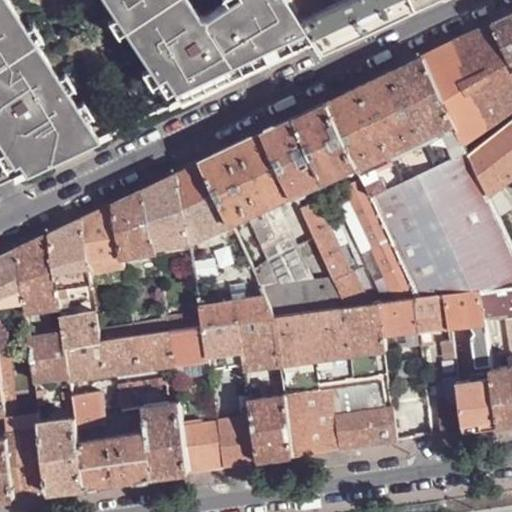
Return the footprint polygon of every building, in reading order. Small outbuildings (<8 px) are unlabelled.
[(0,0),(0,145),(2,149),(12,162),(13,164),(18,161),(25,172),(61,156),(100,137),(86,117),(77,103),(68,91),(59,76),(35,41),(27,30),(7,0),(0,0)] [(96,0),(108,19),(115,14),(123,28),(117,32),(142,69),(148,65),(157,78),(173,102),(278,53),(275,48),(305,28),(311,37),(312,36),(288,0),(226,0),(206,14),(200,14),(190,0),(96,0)] [(289,0),(302,19),(325,8),(319,0),(289,0)] [(312,36),(321,49),(372,25),(413,5),(410,0),(341,0),(335,3),(325,8),(302,19),(312,36)] [(332,0),(319,0),(325,8),(335,3),(332,0)] [(511,12),(495,20),(511,54),(511,12)] [(115,14),(108,19),(117,32),(123,28),(115,14)] [(456,39),(425,54),(457,121),(466,140),(476,133),(511,107),(511,54),(495,20),(456,39)] [(33,25),(27,30),(35,41),(42,37),(33,25)] [(275,48),(278,53),(311,37),(305,28),(275,48)] [(360,162),(362,167),(457,121),(425,54),(384,73),(343,93),(331,99),(360,162)] [(148,65),(142,69),(151,83),(157,78),(148,65)] [(64,72),(59,76),(68,91),(75,86),(64,72)] [(83,99),(77,103),(86,117),(92,112),(83,99)] [(329,178),(360,162),(331,99),(313,107),(299,113),(329,178)] [(297,192),(329,178),(299,113),(281,122),(267,129),(297,192)] [(490,192),(511,175),(511,117),(481,142),(471,149),(490,192)] [(457,121),(362,167),(366,175),(372,188),(374,192),(471,149),(466,140),(457,121)] [(234,220),(297,192),(267,129),(246,139),(235,144),(216,152),(206,157),(234,220)] [(476,133),(466,140),(471,149),(481,142),(476,133)] [(2,149),(0,150),(0,158),(5,166),(12,162),(2,149)] [(374,192),(421,294),(447,291),(482,286),(511,281),(511,239),(490,192),(471,149),(374,192)] [(192,241),(234,220),(206,157),(188,166),(178,170),(192,241)] [(158,247),(192,241),(178,170),(163,178),(147,185),(158,247)] [(350,183),(356,196),(372,188),(366,175),(350,183)] [(125,254),(158,250),(158,247),(147,185),(127,195),(116,200),(125,254)] [(414,295),(421,294),(374,192),(372,188),(356,196),(353,197),(398,297),(414,295)] [(297,192),(234,220),(267,292),(277,314),(347,304),(336,277),(303,206),(297,192)] [(336,277),(351,270),(319,199),(303,206),(336,277)] [(99,208),(84,216),(92,269),(126,264),(125,254),(116,200),(99,208)] [(89,281),(94,280),(92,269),(84,216),(70,222),(52,231),(60,285),(89,281)] [(32,241),(19,246),(27,301),(28,310),(62,305),(61,299),(60,285),(52,231),(32,241)] [(211,242),(195,245),(202,279),(217,277),(211,242)] [(0,255),(0,304),(27,301),(19,246),(2,255),(0,255)] [(347,304),(370,301),(354,269),(351,270),(336,277),(347,304)] [(89,281),(60,285),(61,299),(68,297),(69,302),(91,299),(89,281)] [(511,281),(482,286),(486,313),(498,311),(511,309),(511,281)] [(452,325),(452,326),(472,324),(487,322),(486,313),(482,286),(447,291),(452,325)] [(414,295),(419,329),(452,325),(447,291),(421,294),(414,295)] [(277,314),(267,292),(204,304),(204,309),(205,310),(207,324),(241,319),(276,314),(277,314)] [(384,334),(419,329),(414,295),(398,297),(380,300),(384,334)] [(62,305),(63,311),(70,311),(69,302),(68,297),(61,299),(62,305)] [(276,314),(283,363),(369,352),(387,349),(384,334),(380,300),(370,301),(347,304),(277,314),(276,314)] [(134,311),(138,333),(172,329),(170,315),(169,308),(134,311)] [(207,324),(205,310),(170,315),(172,329),(207,324)] [(103,338),(99,311),(64,316),(65,322),(66,330),(67,343),(103,338)] [(498,311),(486,313),(487,322),(488,335),(501,332),(498,311)] [(276,314),(241,319),(245,351),(247,368),(276,364),(283,363),(276,314)] [(207,324),(211,355),(213,355),(233,352),(245,351),(241,319),(207,324)] [(488,335),(487,322),(472,324),(477,330),(474,337),(478,372),(487,370),(488,375),(494,374),(493,367),(488,335)] [(177,362),(211,357),(211,355),(207,324),(172,329),(177,362)] [(72,374),(72,377),(177,362),(172,329),(138,333),(103,338),(67,343),(72,374)] [(37,379),(72,374),(67,343),(66,330),(31,334),(33,346),(37,379)] [(445,341),(446,352),(450,351),(456,351),(454,340),(445,341)] [(14,387),(9,347),(0,348),(0,363),(2,383),(3,387),(9,387),(14,387)] [(380,408),(386,408),(383,382),(391,380),(387,355),(387,349),(369,352),(373,382),(375,403),(379,402),(380,408)] [(284,377),(286,392),(333,386),(373,382),(369,352),(283,363),(284,377)] [(283,363),(276,364),(275,370),(277,379),(284,377),(283,363)] [(501,425),(511,423),(511,364),(493,367),(494,374),(501,425)] [(467,430),(501,425),(494,374),(488,375),(479,377),(460,379),(463,400),(467,430)] [(120,387),(123,403),(124,403),(124,407),(145,404),(170,400),(167,380),(120,387)] [(333,386),(337,415),(374,409),(373,403),(375,403),(373,382),(333,386)] [(286,393),(294,455),(342,448),(337,415),(333,386),(286,392),(286,393)] [(78,426),(106,422),(104,398),(103,389),(96,389),(86,391),(74,392),(74,395),(77,414),(78,426)] [(7,413),(17,412),(14,391),(10,392),(4,393),(7,413)] [(47,406),(45,393),(39,394),(41,407),(47,406)] [(260,459),(294,455),(286,393),(252,398),(260,459)] [(156,475),(190,469),(184,425),(181,399),(170,400),(145,404),(148,428),(149,428),(156,475)] [(443,434),(467,430),(463,400),(439,403),(443,434)] [(399,440),(394,406),(386,408),(380,408),(374,409),(337,415),(342,448),(399,440)] [(406,411),(411,438),(433,435),(429,408),(406,411)] [(42,419),(41,413),(7,419),(8,420),(8,425),(9,430),(43,426),(42,419)] [(51,490),(86,485),(81,439),(78,426),(77,414),(42,419),(43,426),(51,490)] [(233,419),(219,421),(220,432),(234,430),(233,419)] [(190,469),(225,465),(220,432),(219,421),(184,425),(190,469)] [(17,495),(51,490),(43,426),(9,430),(10,434),(17,495)] [(156,475),(149,428),(148,428),(81,439),(86,485),(156,475)] [(225,465),(238,463),(234,430),(220,432),(225,465)] [(0,496),(17,495),(10,434),(0,435),(0,496)]
